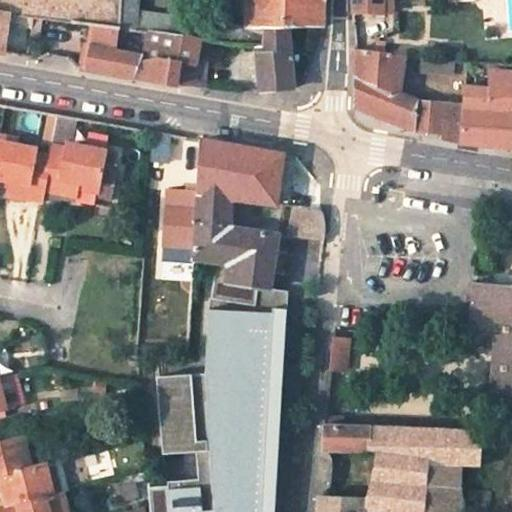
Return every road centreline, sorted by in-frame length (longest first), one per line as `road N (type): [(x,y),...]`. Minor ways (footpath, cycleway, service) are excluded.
road 1 (unclassified): [(343,141),(305,511)]
road 2 (tertiary): [(0,72),(343,141)]
road 3 (tertiary): [(343,141),(511,171)]
road 4 (unclassified): [(343,141),(330,106),(335,0)]
